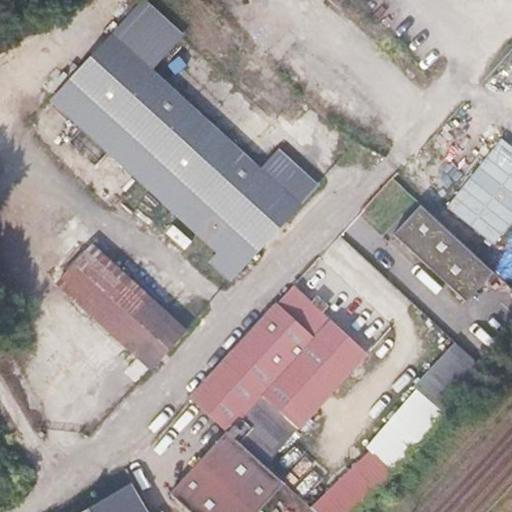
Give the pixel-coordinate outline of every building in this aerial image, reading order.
[(235,283),(321,188),(282,156),(266,172),(157,69),(186,38),(144,1),(53,98),(173,210),(218,254),(212,263),(235,283)] [(249,101),(277,71),(255,50),(226,81),(249,101)] [(295,75),(356,135),(378,113),(317,53),(295,75)] [(494,243),(511,219),(511,144),(500,135),(445,205),(494,243)] [(498,272),(424,205),(397,236),(472,303),(498,272)] [(191,332),(96,245),(59,286),(153,373),(191,332)] [(301,437),(372,356),(296,286),(193,400),(228,432),(242,444),(256,430),(246,421),(262,403),(301,437)] [(189,511),(269,511),(291,488),(242,444),(228,432),(172,497),(189,511)] [(355,511),(407,457),(385,436),(316,511),(355,511)] [(145,511),(146,511),(131,485),(84,511),(145,511)]
